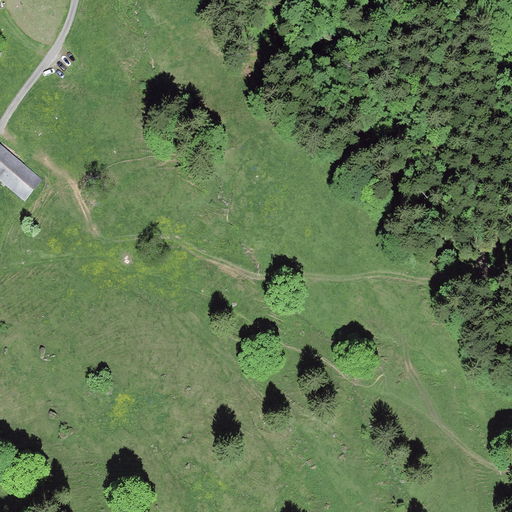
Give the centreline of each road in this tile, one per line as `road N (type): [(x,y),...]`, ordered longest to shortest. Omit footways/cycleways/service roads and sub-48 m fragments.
road 1 (track): [(82,255),(184,245),(248,274),(332,279),(427,279),(511,261)]
road 2 (track): [(74,0),(51,56),(0,126)]
